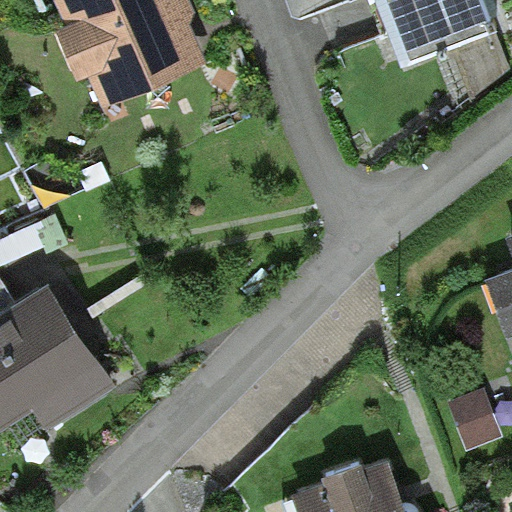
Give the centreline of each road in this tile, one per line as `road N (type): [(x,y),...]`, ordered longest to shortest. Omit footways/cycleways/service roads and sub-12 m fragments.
road 1 (residential): [(373,240),(91,511)]
road 2 (residential): [(254,0),(318,162),(373,240)]
road 3 (residential): [(511,129),(373,240)]
